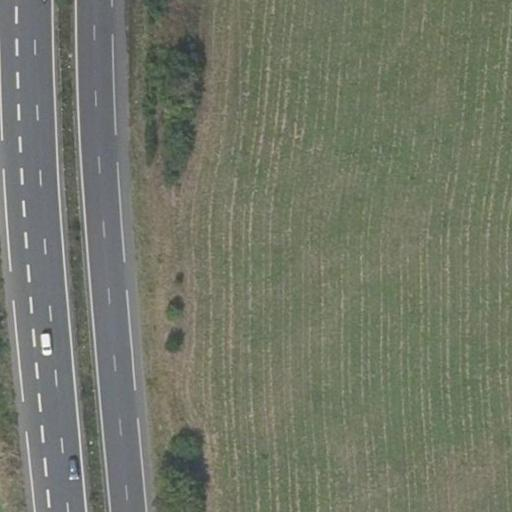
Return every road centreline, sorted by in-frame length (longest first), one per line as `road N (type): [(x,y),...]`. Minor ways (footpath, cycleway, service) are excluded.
road 1 (motorway): [(129,511),(107,292),(93,0)]
road 2 (track): [(233,511),(219,302),(241,0)]
road 3 (trunk): [(30,38),(65,511)]
